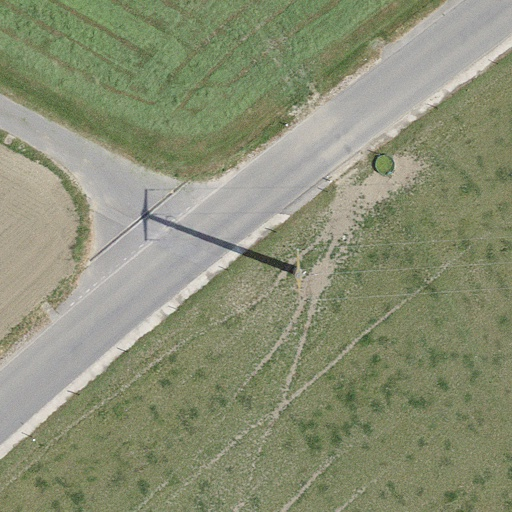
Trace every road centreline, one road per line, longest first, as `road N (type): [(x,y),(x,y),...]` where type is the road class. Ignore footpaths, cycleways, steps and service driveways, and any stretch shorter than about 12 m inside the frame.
road 1 (tertiary): [(505,0),(190,237),(0,408)]
road 2 (track): [(0,111),(88,161),(190,237)]
